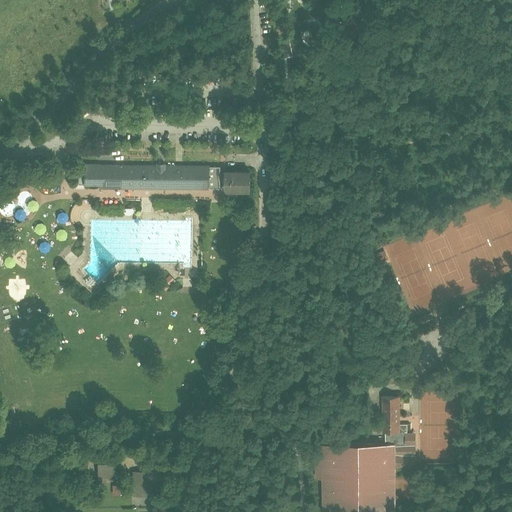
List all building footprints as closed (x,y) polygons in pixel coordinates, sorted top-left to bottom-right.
[(354,27),(348,29),(352,38),(358,35),(354,27)] [(293,52),(290,40),(281,42),(284,58),(290,57),(289,52),(293,52)] [(101,164),(85,164),(85,184),(85,183),(100,183),(100,184),(101,184),(101,165),(101,164)] [(129,165),(101,165),(101,184),(100,184),(100,183),(100,187),(128,188),(128,182),(129,165)] [(210,167),(129,165),(128,182),(209,183),(209,185),(216,186),(216,174),(210,174),(210,167)] [(251,172),(226,172),(226,190),(251,190),(251,172)] [(252,270),(238,270),(238,282),(252,282),(252,270)] [(163,291),(174,281),(168,275),(157,285),(163,291)] [(400,395),(383,395),(383,430),(385,430),(399,431),(399,424),(400,395)] [(395,444),(395,467),(411,467),(411,434),(407,434),(407,424),(399,424),(399,431),(385,430),(385,444),(395,444)] [(317,479),(323,479),(323,511),(395,511),(395,467),(395,444),(385,444),(323,444),(323,455),(317,455),(317,479)] [(116,464),(98,465),(99,484),(107,484),(107,479),(117,478),(116,464)] [(151,472),(133,473),(134,497),(151,497),(151,472)] [(126,486),(113,486),(114,496),(127,495),(126,486)]
